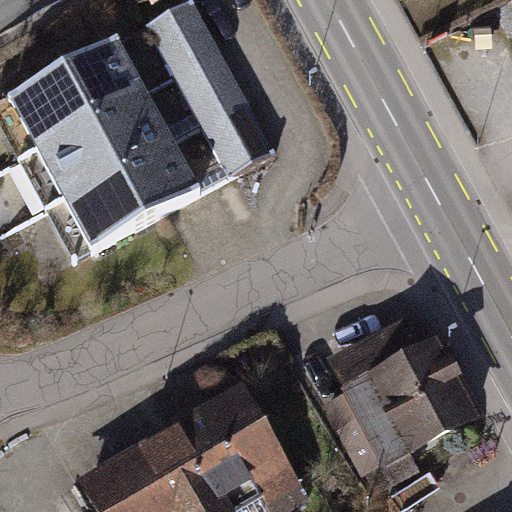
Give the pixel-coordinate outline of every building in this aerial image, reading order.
[(195,3),(150,27),(176,77),(221,53),(195,3)] [(119,43),(15,98),(41,148),(146,93),(119,43)] [(221,53),(176,77),(202,126),(248,102),(221,53)] [(147,93),(42,149),(69,198),(173,143),(147,93)] [(248,102),(203,126),(229,175),(274,151),(248,102)] [(173,143),(69,199),(96,249),(200,193),(173,143)] [(368,391),(331,410),(379,500),(422,477),(411,457),(482,419),(443,346),(423,357),(407,328),(351,358),(368,391)] [(244,397),(90,486),(105,511),(239,511),(268,496),(277,511),(284,511),(304,501),(244,397)]
